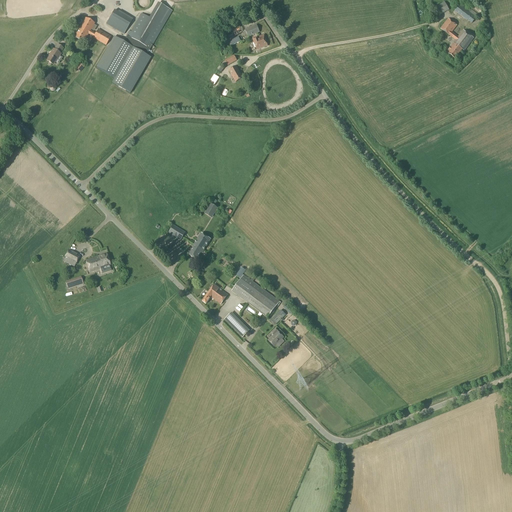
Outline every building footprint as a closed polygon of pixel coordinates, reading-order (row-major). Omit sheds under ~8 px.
[(151,4),(151,2),(151,1),(150,0),(138,0),(139,0),(138,1),(138,3),(139,5),(139,6),(141,7),(142,8),(143,9),(144,9),(145,9),(146,9),(148,8),(149,8),(150,7),(151,5),(151,4)] [(433,8),(438,16),(449,10),(444,2),(433,8)] [(172,11),(170,10),(159,4),(150,19),(141,14),(130,33),(128,31),(125,36),(126,36),(123,42),(147,56),(150,50),(172,11)] [(471,9),(469,11),(459,4),(454,11),(466,21),(467,20),(472,24),(478,15),(471,9)] [(106,25),(124,35),(133,19),(118,11),(118,12),(114,10),(106,24),(106,25)] [(95,33),(90,30),(94,24),(85,18),(74,38),(83,43),(88,34),(93,37),(93,38),(106,46),(111,37),(100,31),(100,30),(98,29),(95,33)] [(449,36),(455,40),(446,53),(454,60),(462,50),(464,52),(473,39),(463,30),(458,37),(451,32),(456,26),(448,19),(440,29),(449,36)] [(245,29),(248,37),(259,33),(256,25),(245,29)] [(232,31),(235,37),(242,33),(240,27),(232,31)] [(265,40),(266,40),(264,35),(252,39),(257,50),(268,46),(265,40)] [(114,37),(109,47),(96,68),(114,79),(111,83),(130,94),(150,58),(147,56),(123,42),(114,37)] [(238,37),(229,41),(232,46),(240,41),(238,37)] [(47,61),(53,65),(54,62),(55,63),(60,54),(63,48),(57,45),(54,50),(53,49),(50,53),(51,54),(47,61)] [(225,61),(221,63),(223,67),(227,65),(236,60),(234,56),(225,61)] [(84,67),(80,64),(76,68),(80,72),(84,67)] [(236,66),(234,68),(229,71),(235,82),(243,78),(236,66)] [(210,206),(205,213),(212,217),(216,210),(210,206)] [(168,233),(180,241),(185,233),(173,225),(168,233)] [(201,234),(194,245),(193,247),(194,247),(188,255),(196,260),(201,253),(202,254),(210,239),(201,234)] [(80,256),(69,250),(62,262),(74,268),(80,256)] [(107,255),(99,257),(99,256),(85,261),(89,273),(103,269),(102,267),(110,264),(107,255)] [(244,275),(240,280),(231,292),(267,318),(276,306),(280,302),(244,275)] [(84,285),(82,278),(65,283),(68,290),(84,285)] [(214,285),(208,292),(202,302),(206,304),(211,298),(221,305),(228,295),(219,289),(214,285)] [(232,312),(224,320),(242,338),(249,331),(232,312)] [(294,328),(299,333),(304,328),(299,323),(294,328)] [(278,332),(275,329),(271,333),(273,336),(268,341),(274,347),(283,338),(278,332)]
